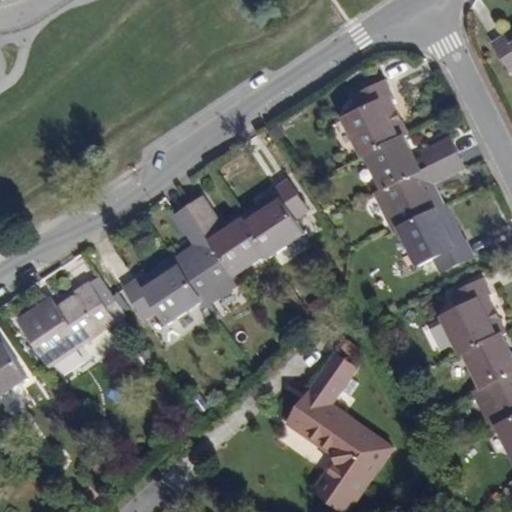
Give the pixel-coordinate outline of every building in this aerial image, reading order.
[(511,35),(510,37),(509,35),(495,44),(511,68),(511,35)] [(349,118),(367,156),(370,154),(409,135),(412,134),(393,96),(396,95),(389,82),(358,98),(364,111),(349,118)] [(409,135),(370,154),(387,191),(420,174),(415,165),(422,162),(409,135)] [(455,140),(428,153),(435,167),(462,153),(455,140)] [(435,167),(420,174),(387,191),(378,195),(397,232),(403,228),(437,212),(448,207),(440,190),(436,192),(433,187),(451,177),(453,180),(470,170),(462,153),(435,167)] [(241,214),(244,218),(267,253),(269,256),(304,232),(295,218),(306,210),(290,178),(273,188),(275,191),(241,214)] [(218,224),(202,199),(190,206),(207,231),(218,224)] [(191,252),(189,249),(176,258),(191,280),(205,302),(208,305),(241,282),(235,273),(217,245),(207,231),(190,206),(175,216),(185,232),(188,233),(197,248),(191,252)] [(469,244),(466,246),(448,207),(437,212),(403,228),(423,267),(437,260),(444,274),(476,258),(469,244)] [(218,235),(222,242),(217,245),(235,273),(267,253),(244,218),(218,235)] [(157,309),(169,326),(205,302),(191,280),(176,258),(139,282),(136,278),(124,286),(144,318),(157,309)] [(447,314),(466,353),(468,351),(506,332),(510,330),(491,292),(493,290),(487,277),(455,293),(461,307),(447,314)] [(85,347),(120,323),(93,281),(81,289),(83,293),(63,306),(57,298),(24,319),(53,362),(82,343),(85,347)] [(511,343),(506,332),(468,351),(485,387),(511,373),(511,343)] [(0,399),(33,376),(4,335),(0,337),(0,399)] [(324,407),(352,366),(331,352),(317,372),(300,397),(303,399),(300,404),(297,402),(282,424),(303,437),(306,434),(334,454),(335,459),(326,474),(322,472),(310,490),(342,511),(343,511),(355,496),(352,493),(362,477),(366,480),(389,446),(355,423),(352,426),(324,407)] [(511,373),(485,387),(476,391),(495,428),(501,425),(511,419),(511,373)] [(511,419),(501,425),(511,448),(511,419)]
